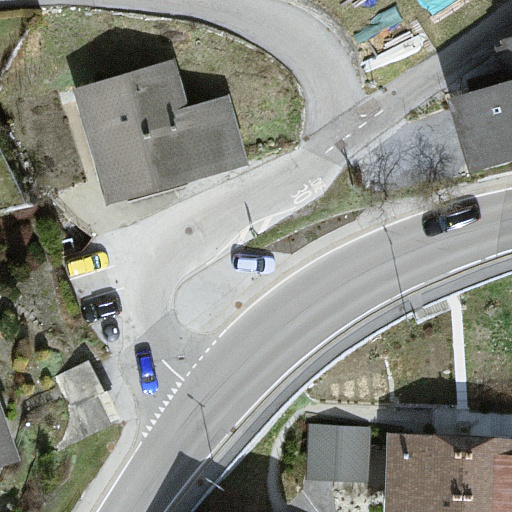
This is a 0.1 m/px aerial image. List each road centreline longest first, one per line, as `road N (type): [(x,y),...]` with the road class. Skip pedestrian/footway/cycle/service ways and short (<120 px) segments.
road 1 (residential): [(211,402),(160,357),(148,318),(153,276),(178,250),(341,138)]
road 2 (secondary): [(211,402),(291,317),(337,285),(403,251),(511,217)]
road 3 (residential): [(341,138),(337,91),(319,58),(278,29),(143,0)]
road 4 (residential): [(341,138),(511,15)]
road 5 (secondary): [(131,511),(211,402)]
